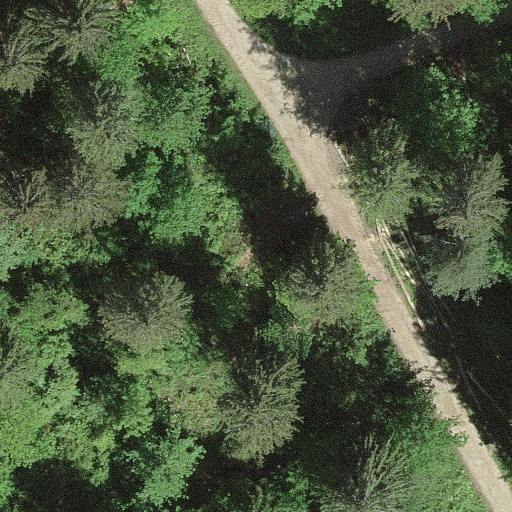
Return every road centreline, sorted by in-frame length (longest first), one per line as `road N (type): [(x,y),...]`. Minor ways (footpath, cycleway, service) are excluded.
road 1 (track): [(233,0),(435,399),(501,511)]
road 2 (track): [(511,2),(402,51),(273,79)]
